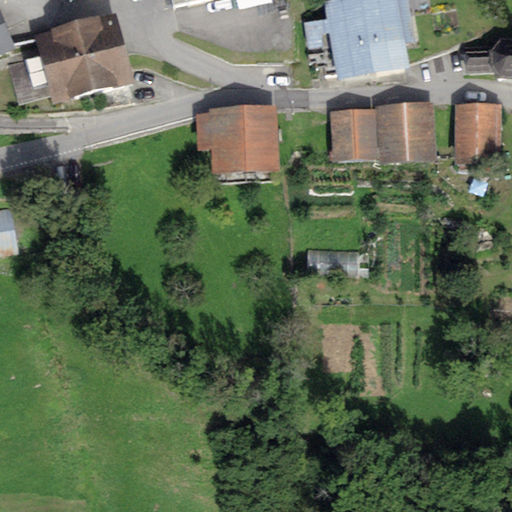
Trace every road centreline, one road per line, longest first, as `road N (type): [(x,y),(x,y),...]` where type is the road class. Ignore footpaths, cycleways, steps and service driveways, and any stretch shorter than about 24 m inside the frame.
road 1 (residential): [(25,0),(37,14),(132,14),(175,54),(261,98)]
road 2 (tertiary): [(261,98),(511,97)]
road 3 (tertiary): [(0,159),(136,125)]
road 4 (residential): [(136,125),(0,121)]
road 5 (tertiary): [(136,125),(232,98),(261,98)]
